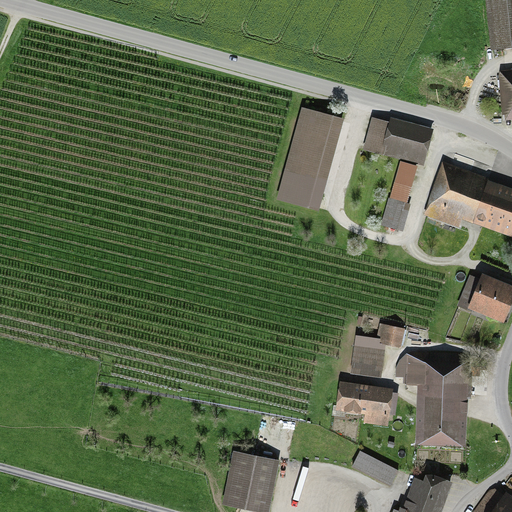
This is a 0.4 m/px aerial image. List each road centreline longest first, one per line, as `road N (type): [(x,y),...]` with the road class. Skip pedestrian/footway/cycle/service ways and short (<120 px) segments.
road 1 (residential): [(6,0),(443,120),(511,152)]
road 2 (residential): [(0,467),(161,511)]
